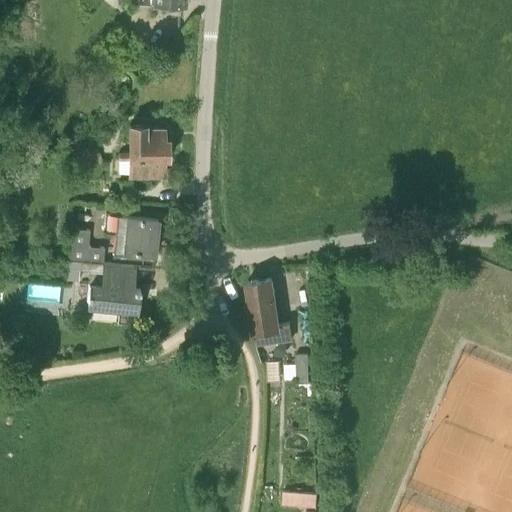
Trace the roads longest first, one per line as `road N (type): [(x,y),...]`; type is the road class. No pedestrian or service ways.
road 1 (residential): [(511,243),(380,235),(234,260),(216,256),(206,238),(201,165),(212,0)]
road 2 (track): [(0,380),(141,358),(177,338),(203,301)]
